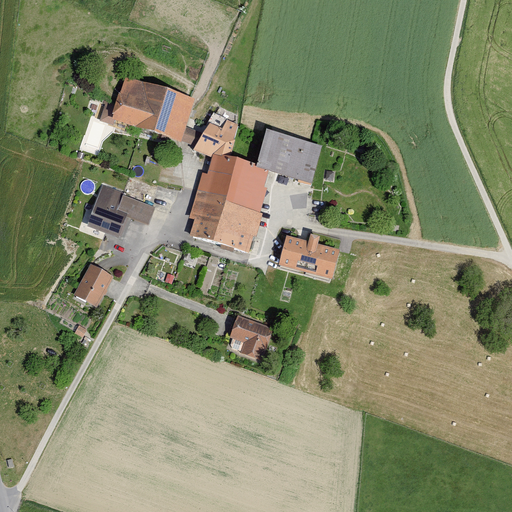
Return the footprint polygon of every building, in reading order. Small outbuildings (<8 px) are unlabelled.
[(194,99),(127,80),(114,123),(182,142),(194,99)] [(242,123),(209,112),(196,149),(214,156),(230,161),(242,123)] [(267,134),(257,168),(271,173),(312,185),(322,150),(267,134)] [(230,161),(214,156),(190,238),(248,255),(271,173),(257,168),(230,161)] [(157,205),(102,186),(88,225),(124,238),(130,219),(150,226),(157,205)] [(340,253),(286,239),(279,267),(333,283),(340,253)] [(116,277),(93,264),(76,294),(99,307),(116,277)] [(278,330),(244,319),(236,340),(248,344),(245,354),(268,361),(278,330)]
